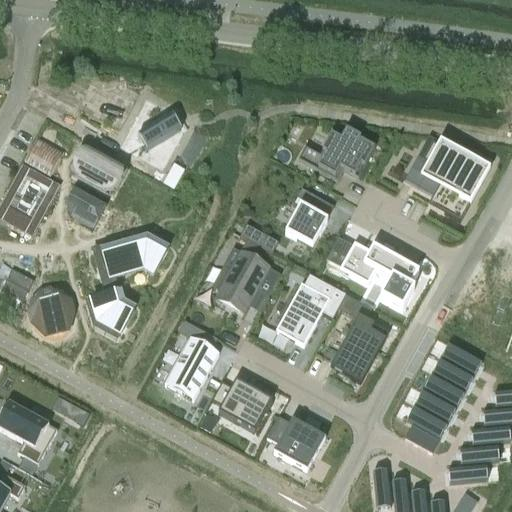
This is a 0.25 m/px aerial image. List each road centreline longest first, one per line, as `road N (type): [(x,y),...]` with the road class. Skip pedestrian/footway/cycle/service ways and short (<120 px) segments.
road 1 (residential): [(511,71),(31,9)]
road 2 (residential): [(498,377),(430,484),(365,442)]
road 3 (residential): [(374,426),(462,267)]
road 4 (residential): [(248,355),(374,426)]
road 5 (residential): [(382,201),(372,218),(462,267)]
